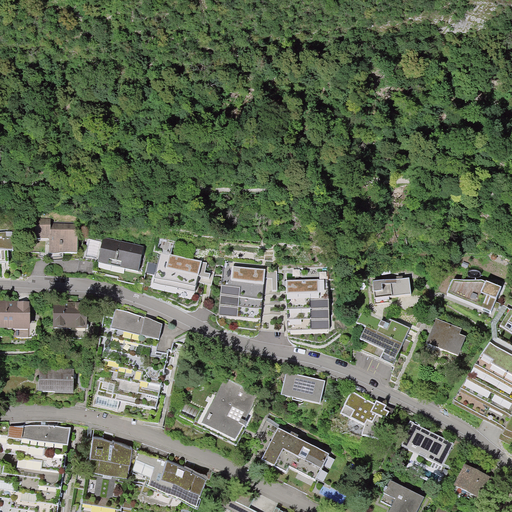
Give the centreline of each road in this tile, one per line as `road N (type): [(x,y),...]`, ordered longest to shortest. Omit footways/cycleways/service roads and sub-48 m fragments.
road 1 (residential): [(0,283),(84,285),(348,371),(511,464)]
road 2 (track): [(0,183),(228,190),(430,181),(511,196)]
road 3 (residential): [(313,511),(160,438),(91,417),(0,412)]
